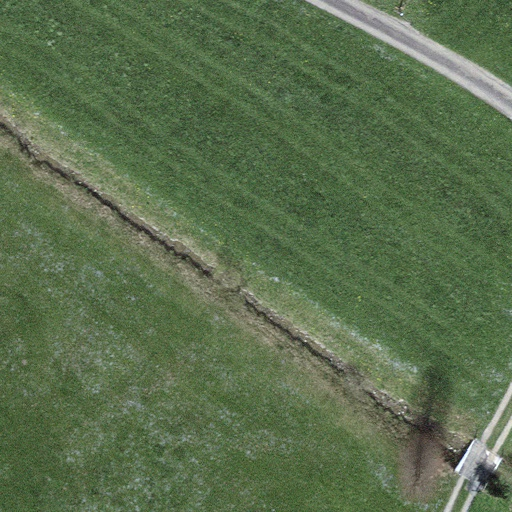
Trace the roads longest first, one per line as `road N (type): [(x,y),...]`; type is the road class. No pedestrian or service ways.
road 1 (track): [(328,0),(511,106)]
road 2 (track): [(511,396),(454,511)]
